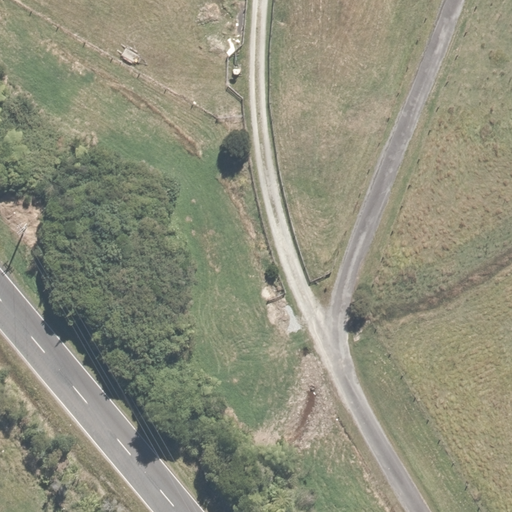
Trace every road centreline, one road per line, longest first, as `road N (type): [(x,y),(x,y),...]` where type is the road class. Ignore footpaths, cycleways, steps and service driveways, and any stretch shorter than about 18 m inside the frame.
road 1 (unknown): [(399,511),(340,407),(323,329),(330,244),(451,0)]
road 2 (tertiary): [(0,317),(162,511)]
